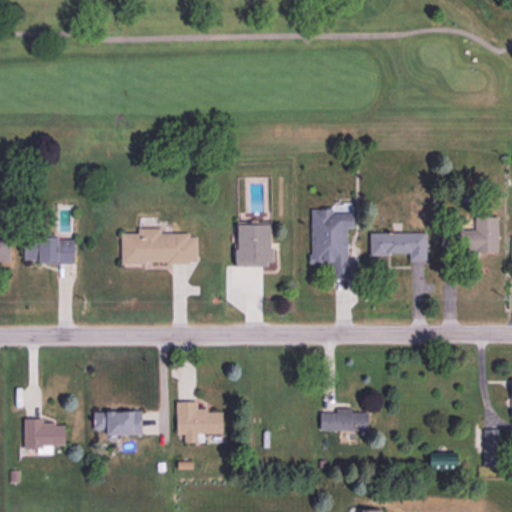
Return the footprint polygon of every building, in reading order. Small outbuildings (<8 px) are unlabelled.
[(310,208),(310,262),(331,262),(332,279),(357,279),(356,258),(346,258),(346,227),(353,227),(353,213),(331,213),(331,208),(310,208)] [(498,251),(498,216),(474,216),(474,229),(440,228),(440,250),(498,251)] [(235,224),(236,265),(272,265),(271,224),(235,224)] [(120,262),(196,263),(196,233),(160,233),(160,227),(137,227),(137,233),(120,233),(120,262)] [(425,231),(369,232),(369,254),(408,254),(408,261),(426,260),(425,231)] [(0,262),(9,262),(10,237),(0,237),(0,262)] [(73,238),(24,237),(23,261),(73,262),(73,238)] [(222,411),(206,411),(206,408),(196,408),(196,400),(174,401),(175,434),(183,434),(183,442),(203,442),(203,433),(222,433),(222,411)] [(319,429),(367,430),(367,410),(334,409),(334,412),(320,412),(319,429)] [(93,429),(105,429),(105,435),(141,434),(140,410),(92,411),(93,429)] [(64,445),(64,423),(42,423),(42,418),(23,418),(23,448),(36,447),(36,453),(52,453),(52,445),(64,445)] [(497,429),(482,428),(481,466),(496,466),(497,429)] [(457,453),(429,453),(428,467),(456,467),(457,453)]
